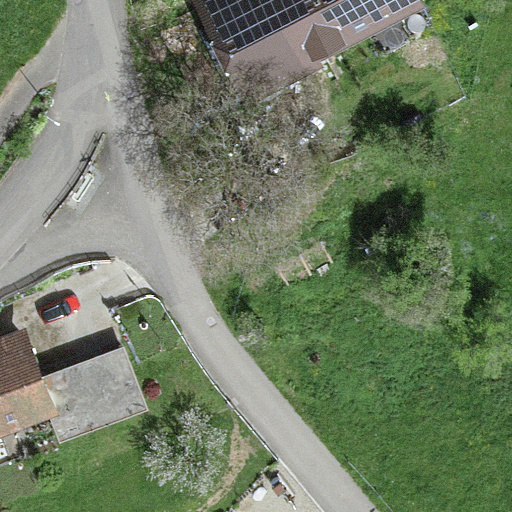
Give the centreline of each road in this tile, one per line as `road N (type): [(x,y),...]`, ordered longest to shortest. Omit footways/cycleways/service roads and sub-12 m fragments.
road 1 (residential): [(104,52),(160,251),(236,373),(346,511)]
road 2 (residential): [(104,52),(70,131),(0,230)]
